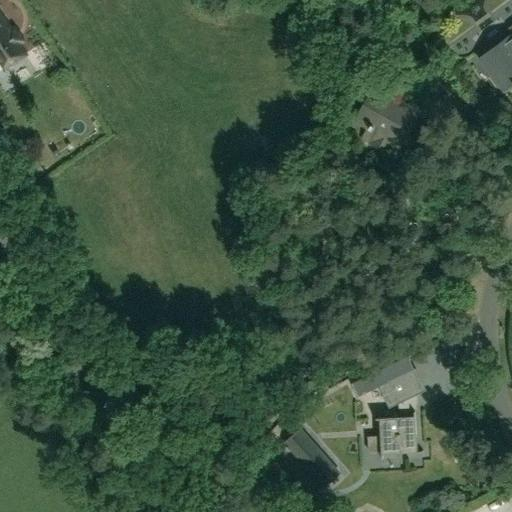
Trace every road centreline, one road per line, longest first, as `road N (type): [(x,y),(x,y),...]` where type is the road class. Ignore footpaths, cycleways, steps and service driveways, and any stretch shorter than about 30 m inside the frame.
road 1 (unclassified): [(161,511),(0,227)]
road 2 (residential): [(511,432),(487,337),(511,245)]
